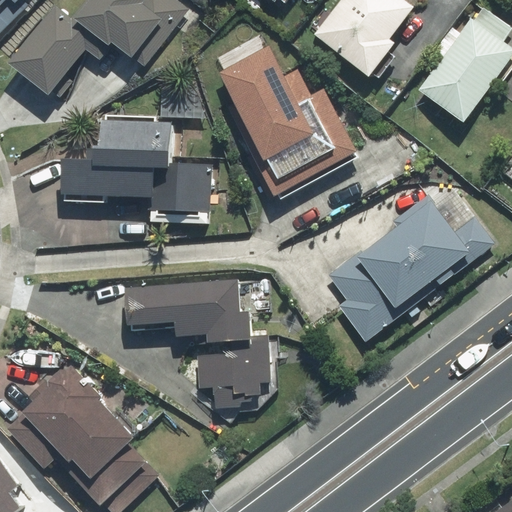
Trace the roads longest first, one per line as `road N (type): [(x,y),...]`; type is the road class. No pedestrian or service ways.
road 1 (primary): [(262,511),(511,325)]
road 2 (primary): [(511,377),(340,511)]
